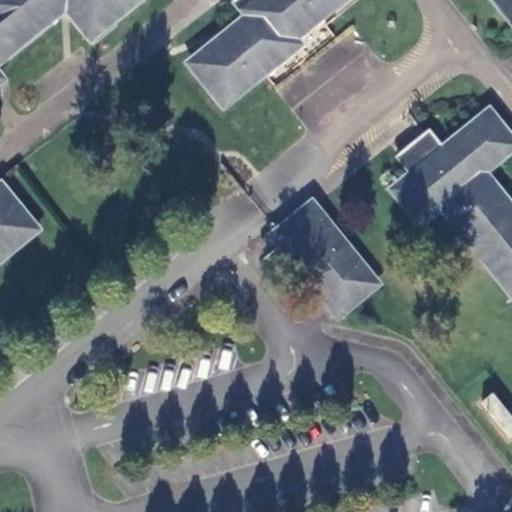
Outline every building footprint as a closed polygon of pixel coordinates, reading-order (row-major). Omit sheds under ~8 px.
[(0,0),(0,60),(66,7),(91,37),(130,5),(126,0),(0,0)] [(262,7),(203,56),(205,59),(195,68),(205,82),(207,82),(209,84),(207,85),(208,86),(211,86),(212,87),(210,89),(223,104),(282,56),(278,51),(339,0),(261,0),(258,2),(262,7)] [(511,0),(497,0),(511,18),(511,0)] [(417,174),(395,192),(414,216),(435,199),(511,292),(511,212),(475,166),(508,140),(489,117),(438,157),(442,161),(420,178),(417,174)] [(14,206),(0,189),(0,257),(34,230),(19,213),(17,213),(13,208),(14,206)] [(339,241),(318,216),(281,245),(293,259),(296,258),(304,267),(301,269),(329,302),(333,298),(342,311),(374,285),(351,256),(349,258),(337,243),(339,241)] [(482,406),(510,440),(511,438),(511,420),(492,397),(482,406)]
